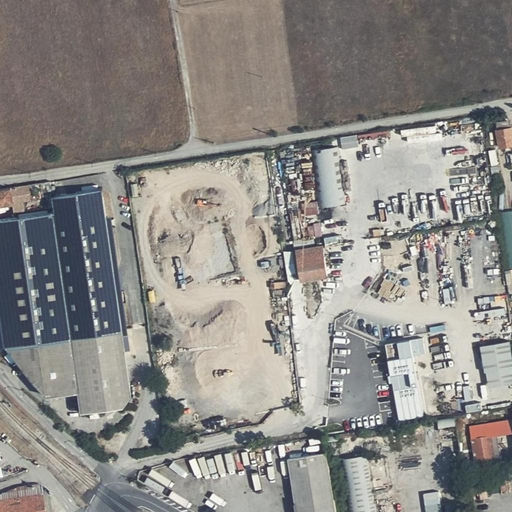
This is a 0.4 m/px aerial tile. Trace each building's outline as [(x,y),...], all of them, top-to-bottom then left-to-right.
[(497,129),(511,127),(508,121),(496,123),(497,129)] [(511,128),(511,127),(497,129),(496,130),(499,147),(511,144),(511,128)] [(347,230),(335,146),(308,150),(321,235),(347,230)] [(81,413),(120,408),(129,396),(93,182),(47,189),(50,206),(50,212),(51,218),(77,390),(81,413)] [(0,189),(0,203),(12,202),(42,197),(40,183),(0,189)] [(511,283),(511,209),(503,211),(511,283)] [(290,220),(293,238),(311,235),(308,217),(290,220)] [(77,390),(51,218),(0,225),(0,323),(4,352),(31,382),(47,395),(77,390)] [(311,235),(293,238),(290,238),(296,278),(302,278),(298,249),(303,249),(302,244),(312,242),(311,235)] [(298,249),(302,278),(302,279),(327,275),(322,246),(303,249),(298,249)] [(429,335),(388,340),(398,419),(428,415),(423,375),(435,373),(429,335)] [(511,355),(510,342),(480,347),(484,375),(488,375),(491,399),(511,395),(511,355)] [(469,421),(470,427),(490,423),(489,418),(469,421)] [(492,436),(511,432),(511,419),(490,423),(470,427),(472,439),(492,436)] [(492,436),(472,439),(475,458),(477,457),(479,466),(495,463),(492,436)] [(335,511),(326,452),(289,458),(297,511),(335,511)] [(377,511),(368,455),(342,460),(350,511),(377,511)] [(450,504),(464,502),(461,484),(447,486),(450,504)] [(17,505),(44,494),(43,488),(37,485),(30,486),(0,496),(0,507),(12,507),(17,505)] [(426,491),(428,511),(443,511),(442,490),(426,491)] [(46,511),(44,495),(44,494),(17,505),(12,507),(0,507),(0,511),(46,511)] [(62,511),(50,495),(44,495),(46,511),(62,511)] [(466,511),(464,502),(450,504),(447,504),(448,511),(466,511)]
